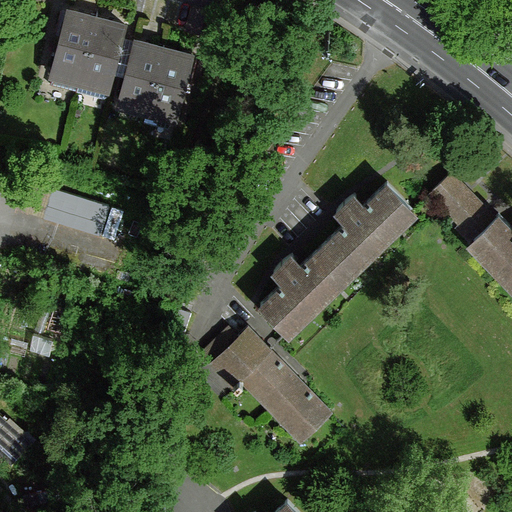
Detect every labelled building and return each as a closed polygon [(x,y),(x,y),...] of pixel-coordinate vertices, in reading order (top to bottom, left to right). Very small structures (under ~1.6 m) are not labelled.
[(209,11),(193,7),(187,32),(202,36),(209,11)] [(68,10),(53,69),(82,76),(97,17),(68,10)] [(126,24),(97,17),(82,76),(110,83),(126,24)] [(164,47),(136,40),(120,99),(149,106),(164,47)] [(193,54),(164,47),(149,106),(173,113),(178,114),(193,54)] [(51,83),(78,90),(82,76),(53,69),(51,83)] [(108,93),(110,83),(82,76),(78,90),(104,97),(108,93)] [(173,113),(149,106),(145,121),(170,127),(173,113)] [(463,223),(478,209),(484,203),(451,172),(432,193),(463,223)] [(44,177),(35,207),(119,235),(128,205),(44,177)] [(349,220),(325,243),(349,267),(413,206),(389,182),(365,205),(349,220)] [(338,212),(349,220),(365,205),(356,194),(345,203),(338,212)] [(491,222),(478,209),(463,223),(458,227),(472,241),(476,237),(491,222)] [(511,274),(511,225),(500,213),(491,222),(476,237),(511,274)] [(349,267),(325,243),(302,266),(287,280),(262,303),(286,328),(349,267)] [(287,280),(302,266),(294,253),(283,261),(275,272),(287,280)] [(247,371),(271,348),(249,325),(230,343),(213,361),(238,387),(245,381),(241,377),(247,371)] [(213,361),(230,343),(222,334),(204,352),(213,361)] [(332,410),(271,348),(247,371),(307,434),(332,410)] [(0,411),(0,438),(20,455),(38,433),(5,406),(0,411)] [(301,511),(289,499),(274,511),(301,511)]
